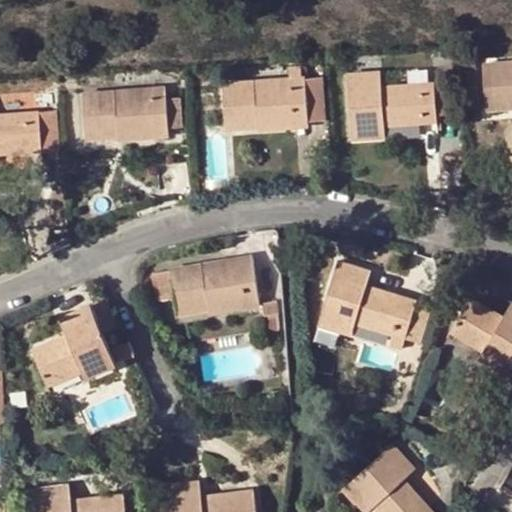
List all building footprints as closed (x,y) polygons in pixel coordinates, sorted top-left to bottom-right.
[(483,110),(511,108),(511,64),(480,67),(483,110)] [(252,84),(221,87),(224,131),(255,129),(255,122),(306,119),(303,81),(301,81),(300,68),(287,69),(288,82),(288,87),(252,89),(252,84)] [(379,74),(345,77),(350,141),(373,139),(372,129),(383,128),(435,124),(432,86),(380,90),(379,74)] [(319,80),(303,81),(306,119),(307,125),(323,123),(319,80)] [(113,94),(81,97),(85,142),(117,139),(116,132),(166,128),(163,91),(148,92),(149,97),(113,100),(113,94)] [(53,114),(37,115),(40,153),(57,152),(53,114)] [(0,156),(40,153),(37,115),(0,117),(0,156)] [(307,125),(306,119),(255,122),(255,129),(256,131),(307,127),(307,125)] [(167,140),(166,128),(116,132),(117,139),(117,144),(167,140)] [(384,139),(383,128),(372,129),(373,139),(384,139)] [(206,305),(257,297),(252,268),(251,259),(235,262),(236,266),(201,272),(201,267),(167,273),(168,275),(173,303),(176,317),(208,311),(206,305)] [(235,262),(201,267),(201,272),(236,266),(235,262)] [(259,307),(264,306),(278,304),(271,265),(252,268),(257,297),(259,307)] [(319,325),(339,331),(343,321),(354,324),(393,336),(389,347),(401,350),(404,339),(415,304),(365,289),(369,275),(337,265),(319,325)] [(173,303),(168,275),(149,278),(153,305),(173,303)] [(208,315),(259,307),(257,297),(206,305),(208,311),(208,315)] [(449,333),(483,352),(496,359),(492,366),(508,375),(511,367),(511,314),(508,323),(502,319),(468,300),(449,333)] [(47,387),(83,372),(97,366),(100,373),(116,366),(103,335),(118,329),(105,302),(66,319),(73,335),(68,338),(32,353),(47,387)] [(280,315),(278,304),(264,306),(265,318),(280,315)] [(429,308),(415,304),(404,339),(418,345),(429,308)] [(511,304),(502,319),(508,323),(511,314),(511,304)] [(60,321),(68,338),(73,335),(66,319),(60,321)] [(350,335),(354,324),(343,321),(339,331),(350,335)] [(478,358),(492,366),(496,359),(483,352),(478,358)] [(86,379),(100,373),(97,366),(83,372),(86,379)] [(431,511),(403,481),(413,471),(391,447),(344,489),(358,504),(367,496),(375,505),(368,511),(431,511)] [(165,489),(168,511),(255,511),(253,493),(201,499),(199,485),(165,489)] [(69,488),(36,493),(38,511),(125,511),(123,495),(71,502),(69,488)] [(358,504),(365,511),(368,511),(375,505),(367,496),(358,504)]
